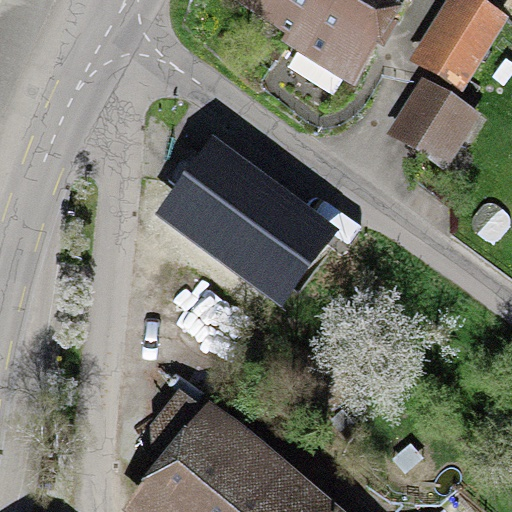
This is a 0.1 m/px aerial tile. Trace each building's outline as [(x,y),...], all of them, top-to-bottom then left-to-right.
[(402,0),(212,0),(355,82),(402,0)] [(503,23),(461,0),(444,0),(406,66),(460,97),(503,23)] [(478,119),(415,85),(385,140),(448,174),(478,119)] [(327,237),(209,155),(162,221),(281,303),(327,237)] [(325,511),(200,411),(120,511),(325,511)]
